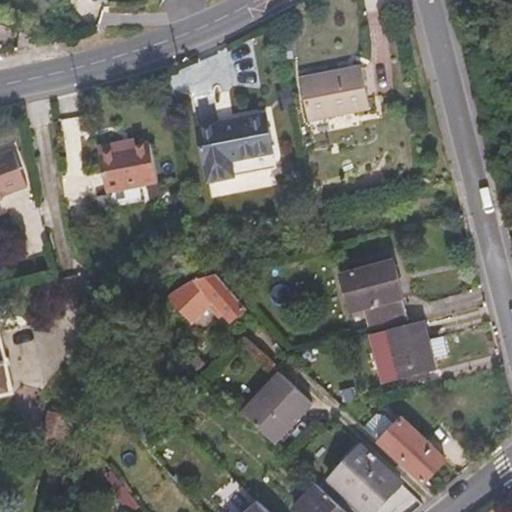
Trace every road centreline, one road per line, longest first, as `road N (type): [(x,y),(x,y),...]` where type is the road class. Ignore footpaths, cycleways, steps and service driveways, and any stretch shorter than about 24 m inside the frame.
road 1 (residential): [(428,0),(511,332)]
road 2 (secondary): [(0,84),(106,60),(256,0)]
